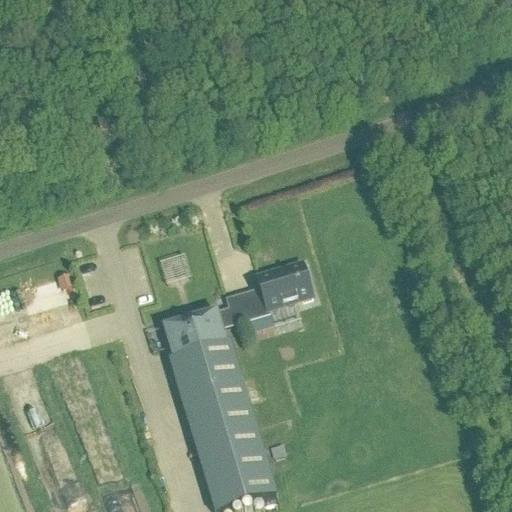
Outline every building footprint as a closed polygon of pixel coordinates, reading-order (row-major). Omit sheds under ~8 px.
[(201,247),(182,252),(175,226),(163,229),(177,278),(207,270),(201,247)] [(124,269),(123,243),(104,244),(106,270),(124,269)] [(223,334),(269,320),(268,317),(313,304),(303,269),(257,283),(260,296),(227,306),(230,316),(218,319),(217,317),(164,333),(173,365),(170,366),(213,511),(247,511),(277,503),(231,348),(227,349),(223,334)] [(122,321),(128,340),(138,337),(131,318),(122,321)] [(117,469),(105,421),(95,424),(107,472),(117,469)] [(96,511),(79,461),(57,468),(71,511),(96,511)]
